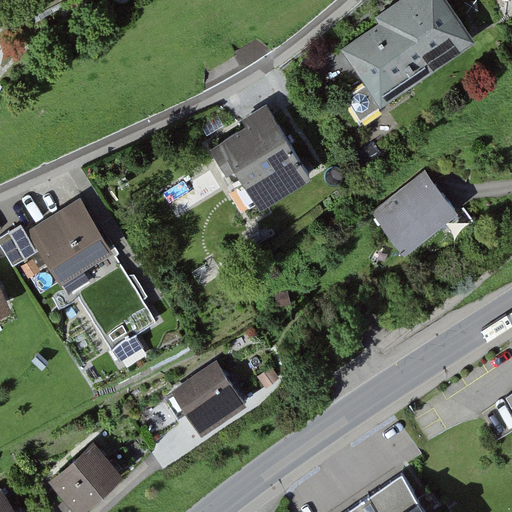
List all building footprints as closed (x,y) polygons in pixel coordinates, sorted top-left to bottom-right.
[(379,27),(342,50),(373,99),(468,39),(443,0),(403,0),(374,18),(379,27)] [(244,130),(211,147),(225,174),(232,171),(254,211),(308,182),(268,107),(240,122),(244,130)] [(426,176),(372,214),(399,252),(453,214),(426,176)] [(21,221),(0,233),(0,243),(14,266),(40,251),(67,294),(72,291),(106,347),(151,319),(110,252),(81,203),(29,235),(21,221)] [(242,404),(217,365),(171,393),(195,433),(242,404)] [(74,511),(119,480),(94,446),(48,479),(70,511),(74,511)] [(420,511),(400,480),(348,511),(420,511)] [(13,511),(0,488),(0,511),(13,511)]
